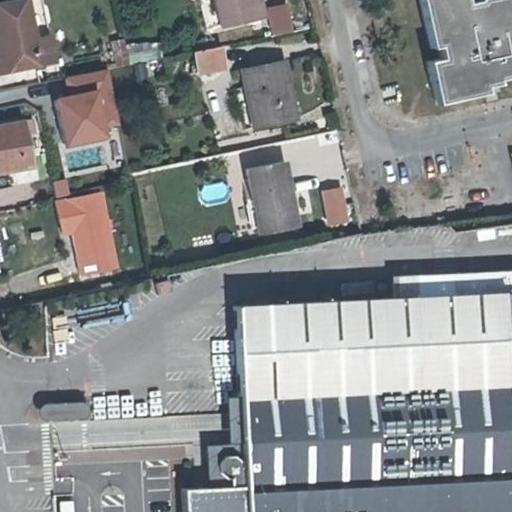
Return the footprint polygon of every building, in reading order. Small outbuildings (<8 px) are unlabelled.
[(0,73),(53,63),(47,37),(32,40),(23,0),(5,0),(0,1),(0,73)] [(23,0),(32,40),(47,37),(39,0),(23,0)] [(214,0),(220,27),(263,18),(259,2),(258,0),(214,0)] [(511,0),(413,0),(421,41),(432,40),(435,54),(419,58),(428,98),(477,88),(476,79),(489,77),(488,72),(511,67),(511,39),(510,40),(508,25),(511,24),(511,0)] [(274,36),(293,33),(288,7),(269,10),(274,36)] [(219,47),(193,52),(197,72),(223,67),(219,47)] [(284,62),(242,71),(253,128),(296,119),(284,62)] [(63,144),(120,132),(107,67),(63,76),(66,93),(53,96),(63,144)] [(0,172),(32,167),(23,120),(0,124),(0,172)] [(286,161),(247,168),(257,231),(297,225),(286,161)] [(323,190),(329,225),(346,222),(341,187),(323,190)] [(70,224),(72,234),(80,277),(115,270),(100,196),(55,205),(59,226),(70,224)] [(70,224),(59,226),(62,237),(72,234),(70,224)] [(511,269),(392,276),(393,298),(511,291),(511,269)] [(511,511),(511,291),(393,298),(229,306),(238,466),(233,466),(233,461),(227,455),(216,456),(210,463),(211,472),(217,477),(217,487),(180,490),(181,511),(511,511)]
